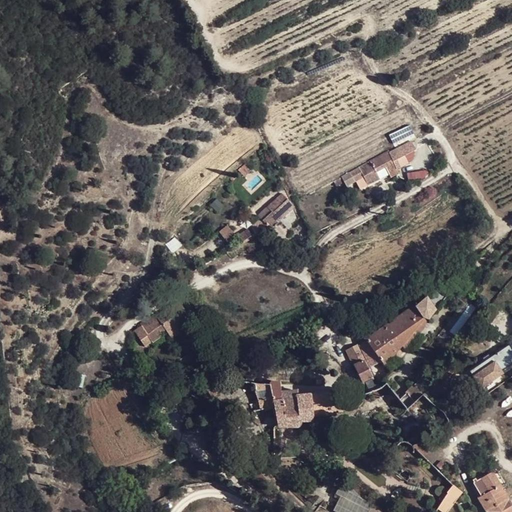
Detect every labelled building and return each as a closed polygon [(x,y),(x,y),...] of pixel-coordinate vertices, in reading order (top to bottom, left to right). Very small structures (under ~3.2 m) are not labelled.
[(406,28),(383,39),(387,46),(407,36),(410,34),(406,28)] [(409,124),(388,133),(393,146),(414,137),(409,124)] [(390,152),(372,162),(377,173),(386,169),(391,179),(398,175),(400,174),(390,153),(390,152)] [(253,169),(248,162),(239,171),(244,177),(253,169)] [(372,162),(351,173),(356,183),(365,179),(368,186),(380,179),(377,173),(372,162)] [(347,175),(335,182),(338,187),(349,181),(347,175)] [(268,226),(272,230),(281,223),(280,221),(295,207),(293,204),(283,194),(258,216),(261,219),(256,224),(260,231),(268,226)] [(229,224),(221,229),(228,240),(236,235),(229,224)] [(248,239),(256,233),(252,228),(244,233),(248,239)] [(243,243),(248,239),(244,233),(244,231),(238,235),(243,243)] [(378,391),(387,386),(383,380),(390,373),(384,365),(390,361),(401,346),(405,350),(424,327),(420,323),(424,319),(428,320),(450,292),(444,284),(416,307),(415,306),(360,345),(359,345),(347,350),(363,385),(366,384),(368,390),(376,387),(378,391)] [(177,309),(141,333),(144,339),(149,336),(153,343),(163,337),(159,330),(164,326),(167,331),(184,320),(177,309)] [(473,377),(481,389),(505,373),(503,371),(511,365),(511,363),(503,350),(492,357),(495,362),(473,377)] [(208,390),(211,394),(220,388),(222,390),(225,387),(223,386),(222,384),(221,382),(208,390)] [(270,386),(255,384),(261,411),(275,409),(278,427),(288,427),(298,427),(301,426),(301,422),(314,422),(315,420),(314,417),(334,415),(334,413),(344,412),(343,410),(347,409),(349,411),(359,406),(362,401),(359,393),(331,395),(331,392),(298,396),(298,393),(297,392),(296,391),(281,392),(281,384),(273,383),(270,386)] [(368,395),(368,397),(372,406),(390,400),(393,393),(387,386),(378,391),(368,395)] [(411,389),(398,400),(407,410),(424,395),(416,387),(413,390),(411,389)] [(240,418),(242,418),(242,417),(243,417),(244,417),(246,415),(246,414),(247,412),(247,411),(246,409),(244,406),(243,406),(241,405),(240,406),(238,406),(237,407),(236,408),(235,409),(235,410),(234,412),(235,414),(236,415),(237,417),(239,417),(240,418)] [(434,452),(426,439),(414,447),(425,458),(434,452)] [(511,511),(511,505),(494,475),(493,473),(473,485),(474,486),(481,498),(479,499),(486,511),(511,511)] [(383,511),(380,509),(361,497),(343,481),(333,497),(339,501),(334,510),(336,511),(383,511)] [(455,486),(454,487),(445,497),(441,502),(438,506),(435,511),(449,511),(455,505),(463,493),(455,486)]
